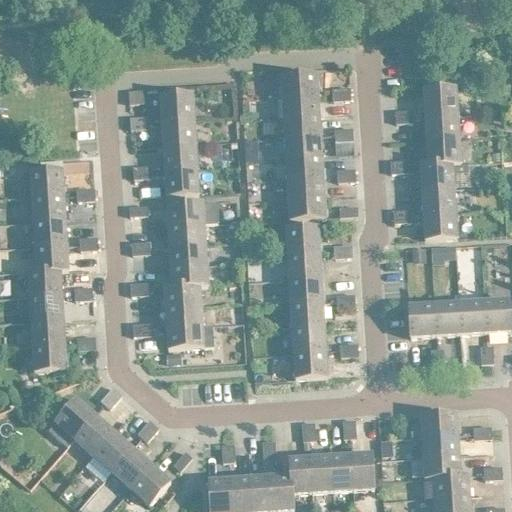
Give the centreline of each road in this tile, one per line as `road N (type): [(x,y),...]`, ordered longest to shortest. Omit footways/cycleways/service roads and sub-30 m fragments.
road 1 (residential): [(385,396),(368,57),(122,71),(109,92),(122,362),(187,417),(257,408)]
road 2 (residential): [(257,408),(385,396)]
road 3 (residential): [(511,395),(385,396)]
